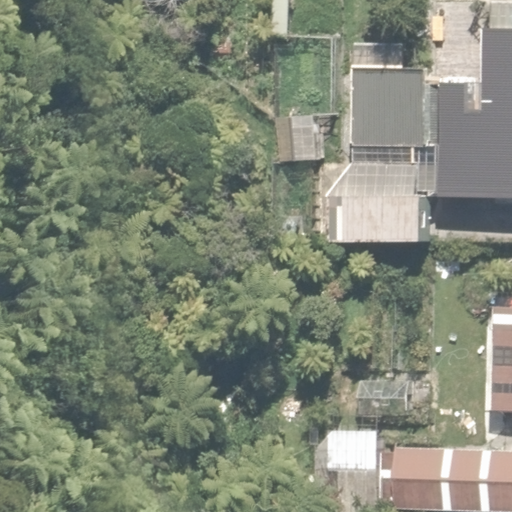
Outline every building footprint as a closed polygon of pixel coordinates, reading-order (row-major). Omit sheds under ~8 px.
[(348,59),(347,139),(410,140),(410,155),(349,155),(348,164),(330,163),(329,240),(432,241),(432,186),(511,187),(511,0),(481,0),(481,69),(425,69),(425,57),(348,59)] [(286,109),(286,160),(322,160),(322,109),(286,109)] [(511,305),(488,306),(488,413),(511,412),(511,305)] [(386,511),(384,426),(317,428),(318,511),(386,511)] [(511,511),(511,438),(400,436),(397,509),(511,511)]
